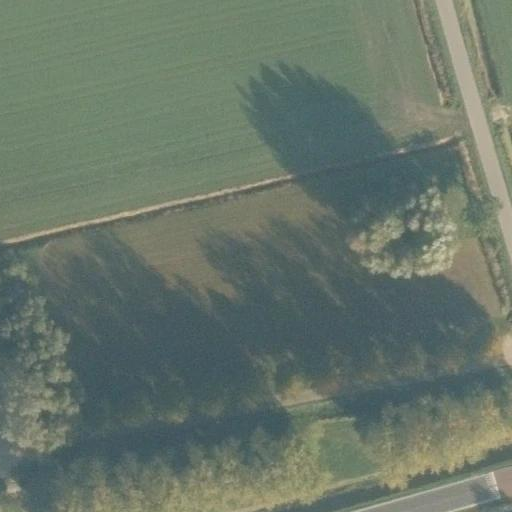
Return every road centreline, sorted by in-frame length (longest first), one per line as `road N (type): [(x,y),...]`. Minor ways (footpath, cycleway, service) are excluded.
road 1 (unclassified): [(511,241),(442,0)]
road 2 (secondary): [(511,476),(387,511)]
